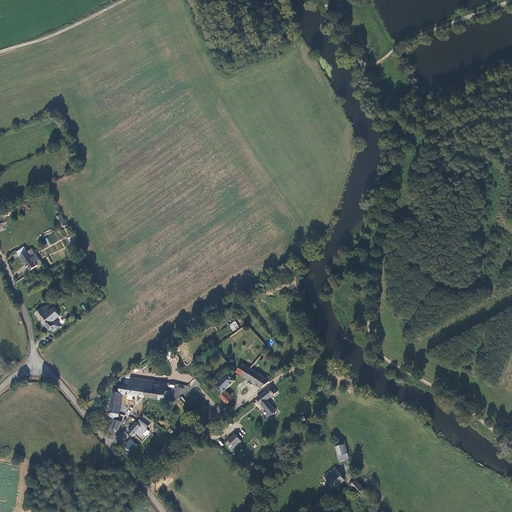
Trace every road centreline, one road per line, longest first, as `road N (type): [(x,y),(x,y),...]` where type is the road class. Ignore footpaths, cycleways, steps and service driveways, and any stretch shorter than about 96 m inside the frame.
road 1 (unclassified): [(163,511),(58,382),(33,371)]
road 2 (track): [(0,52),(124,0)]
road 3 (unclassified): [(33,371),(28,321),(0,253)]
